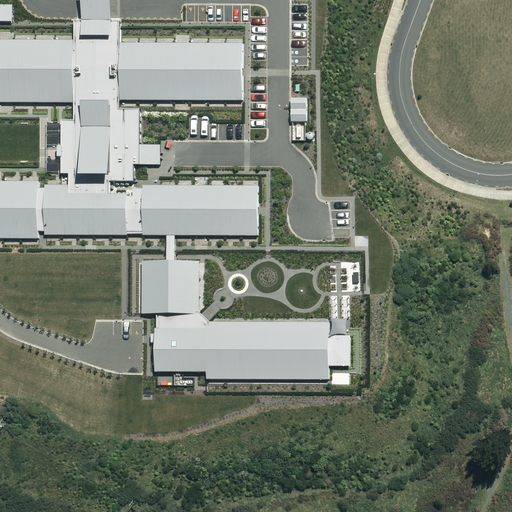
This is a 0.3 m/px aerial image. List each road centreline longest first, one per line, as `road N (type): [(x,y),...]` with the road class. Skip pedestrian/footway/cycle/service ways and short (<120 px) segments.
road 1 (residential): [(420,0),(399,64),(407,117),(442,158),(477,173),(511,174)]
road 2 (track): [(511,322),(506,193)]
